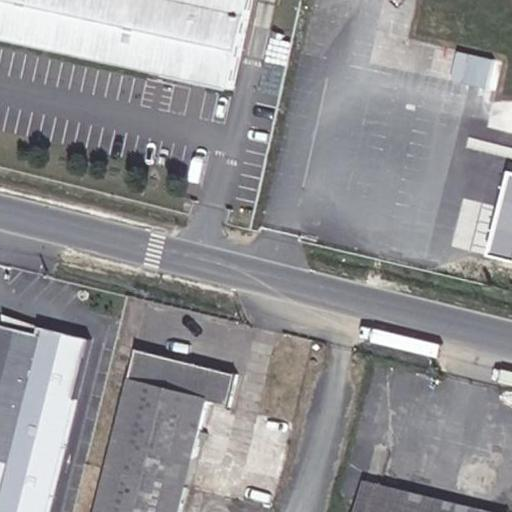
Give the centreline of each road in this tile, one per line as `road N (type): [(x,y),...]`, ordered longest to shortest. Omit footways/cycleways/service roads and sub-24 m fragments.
road 1 (unclassified): [(0,214),(511,341)]
road 2 (unknown): [(348,0),(273,282)]
road 3 (unknown): [(264,0),(199,263)]
